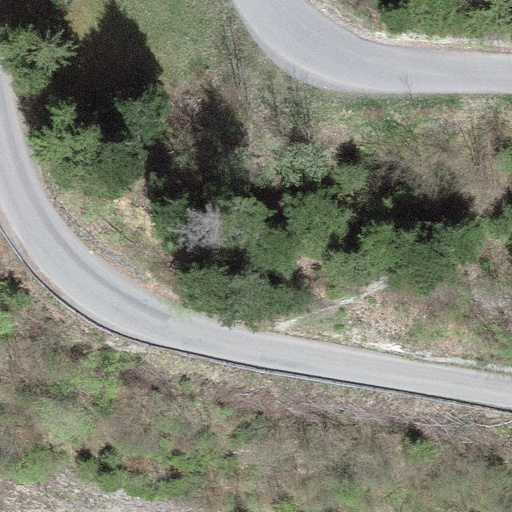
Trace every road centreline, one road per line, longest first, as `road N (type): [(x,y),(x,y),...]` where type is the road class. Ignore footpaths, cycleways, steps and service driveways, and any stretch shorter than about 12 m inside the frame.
road 1 (unclassified): [(511,393),(219,339),(134,311),(69,266),(42,235),(21,206),(0,141)]
road 2 (unclassified): [(263,0),(309,42),(363,64),(511,72)]
